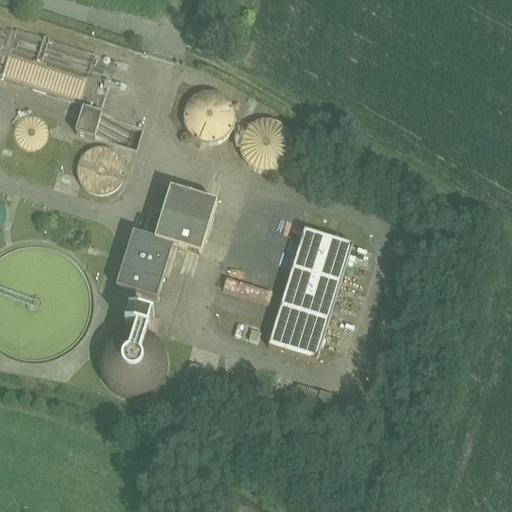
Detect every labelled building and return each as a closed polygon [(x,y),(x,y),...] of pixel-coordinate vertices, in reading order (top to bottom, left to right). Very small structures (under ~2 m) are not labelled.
[(189,137),(196,144),(195,150),(206,154),(208,148),(218,146),(227,142),(233,134),(236,124),(235,114),(230,106),(223,99),(213,96),(203,97),(194,101),(188,109),(184,118),(185,128),(189,137)] [(291,160),(293,150),(291,140),(285,132),(276,126),(267,124),(257,127),(248,133),(243,141),(241,151),(243,161),(249,169),(258,175),(268,176),(278,174),(286,168),(291,160)] [(74,179),(59,174),(53,192),(69,196),(74,179)] [(152,214),(144,240),(134,237),(118,291),(158,303),(174,250),(202,259),(218,208),(172,194),(164,218),(152,214)] [(165,198),(155,194),(152,204),(162,207),(165,198)] [(291,228),(292,223),(291,218),(288,214),(284,212),(279,211),(275,212),(271,215),(269,219),(268,224),(269,228),(271,232),(275,234),(280,235),(285,234),(288,232),(291,228)] [(267,236),(268,234),(267,232),(266,231),(265,230),(263,229),(261,230),(259,231),(258,232),(258,234),(258,236),(259,238),(261,239),(263,239),(265,239),(266,238),(267,236)] [(305,234),(269,351),(317,366),(353,249),(305,234)] [(282,257),(283,253),(282,248),(279,244),(275,242),(270,241),(266,242),(262,245),(259,249),(258,253),(259,258),(262,262),(266,264),(271,265),(275,264),(279,261),(282,257)] [(247,274),(247,271),(247,268),(245,266),(242,264),(239,264),(236,264),(234,266),(232,268),(232,272),(232,275),(234,277),(237,279),(240,279),(243,279),(245,277),(247,274)] [(268,275),(261,273),(259,280),(266,282),(268,275)] [(280,279),(273,277),(271,284),(278,286),(280,279)] [(273,297),(227,282),(224,294),(270,308),(273,297)] [(160,344),(150,336),(151,334),(150,334),(154,322),(155,321),(131,314),(130,315),(131,315),(128,327),(127,327),(126,328),(132,330),(131,332),(118,336),(108,344),(101,355),(99,368),(102,381),(109,391),(120,398),(133,401),(146,399),(157,392),(165,381),(168,368),(167,355),(160,344)] [(246,330),(239,328),(237,336),(244,338),(246,330)] [(254,389),(224,379),(216,402),(247,412),(254,389)] [(188,396),(181,419),(192,422),(199,400),(188,396)]
